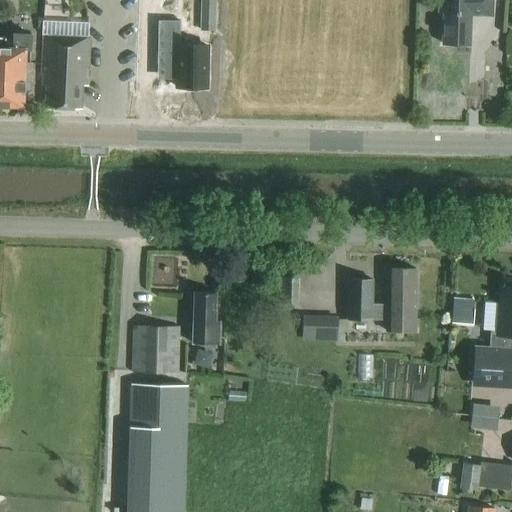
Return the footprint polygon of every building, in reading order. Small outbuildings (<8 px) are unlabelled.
[(492,16),(492,0),(438,0),(438,13),(443,13),(442,45),(469,46),(470,16),(492,16)] [(199,32),(215,33),(216,2),(200,1),(199,32)] [(158,22),(157,60),(169,60),(169,77),(177,77),(176,89),(204,90),(206,47),(179,47),(180,23),(158,22)] [(2,39),(0,97),(0,107),(23,108),(25,52),(30,52),(30,35),(13,35),(13,40),(2,39)] [(41,75),(43,76),(43,86),(46,86),(45,109),(81,110),(82,87),(87,87),(90,39),(43,36),(41,75)] [(414,320),(414,303),(415,303),(415,268),(387,267),(386,306),(371,306),(372,280),(348,280),(347,320),(371,320),(371,319),(385,320),(385,330),(413,331),(414,320)] [(297,303),(298,279),(282,279),(281,303),(297,303)] [(474,347),(472,379),(472,388),(511,392),(511,385),(511,283),(510,284),(506,287),(499,287),(496,335),(490,335),(490,348),(474,347)] [(219,345),(219,322),(214,322),(215,294),(193,293),(192,322),(193,322),(192,344),(219,345)] [(454,322),(481,323),(481,298),(455,297),(454,322)] [(303,317),(302,342),(337,343),(337,334),(346,335),(346,321),(338,321),(338,318),(303,317)] [(131,372),(177,374),(179,328),(133,326),(131,372)] [(131,384),(126,511),(182,511),(187,386),(131,384)] [(472,426),(499,429),(501,405),(475,402),(472,426)] [(511,473),(511,468),(481,464),(480,467),(463,465),(460,491),(478,493),(478,489),(509,493),(511,473)] [(371,511),(372,500),(361,499),(360,510),(371,511)]
